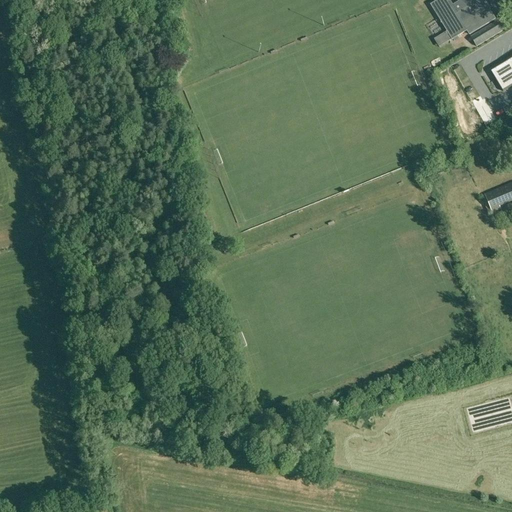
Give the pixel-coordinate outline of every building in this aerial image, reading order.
[(482,27),(495,19),(483,0),(462,0),(459,2),(463,10),(458,14),(449,0),(439,0),(431,5),(452,39),(467,30),(470,35),(470,34),(482,27)] [(496,20),(470,36),(476,46),(502,31),(496,20)] [(465,51),(472,46),(468,40),(461,45),(465,51)] [(511,59),(491,72),(503,91),(511,86),(511,59)] [(481,196),(489,214),(493,213),(501,210),(499,206),(511,200),(511,183),(485,194),(481,196)]
